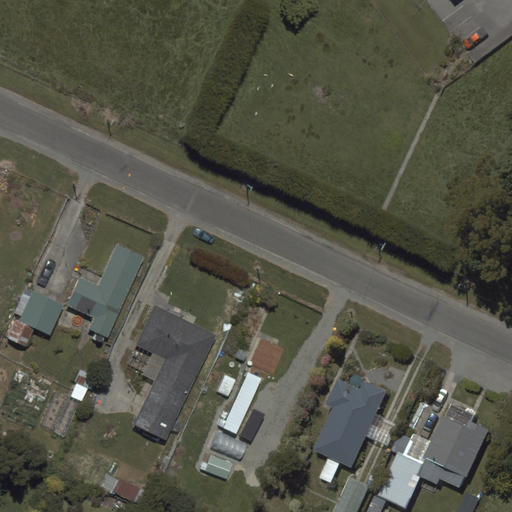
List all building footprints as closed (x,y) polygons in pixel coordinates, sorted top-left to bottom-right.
[(76,271),(62,301),(89,313),(83,327),(105,337),(142,257),(114,244),(98,281),(76,271)] [(0,293),(9,278),(0,273),(0,293)] [(59,302),(25,286),(2,335),(16,341),(25,323),(44,332),(59,302)] [(215,336),(152,304),(132,343),(151,352),(140,374),(155,382),(134,423),(163,438),(215,336)] [(95,377),(79,368),(64,396),(80,405),(95,377)] [(352,467),(388,393),(357,378),(355,383),(340,376),(317,424),(324,428),(314,448),(352,467)] [(459,486),(491,421),(452,402),(424,460),(400,449),(379,494),(407,508),(423,477),(439,485),(443,478),(459,486)] [(385,511),(386,511),(372,503),(367,511),(385,511)]
